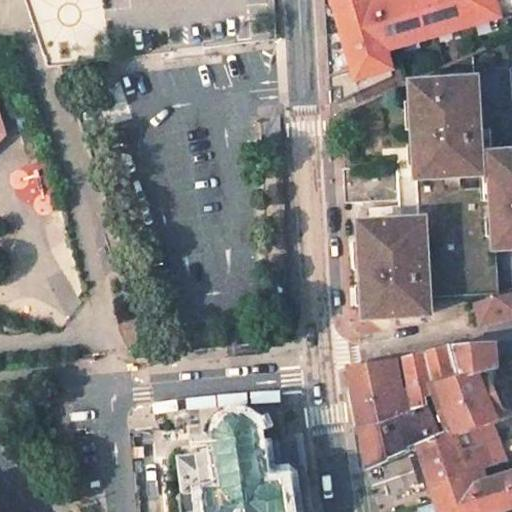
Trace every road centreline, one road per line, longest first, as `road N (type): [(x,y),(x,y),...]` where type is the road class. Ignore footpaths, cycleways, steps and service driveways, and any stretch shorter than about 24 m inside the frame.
road 1 (secondary): [(296,0),(313,354)]
road 2 (residential): [(511,322),(313,354)]
road 3 (secondary): [(313,354),(337,511)]
